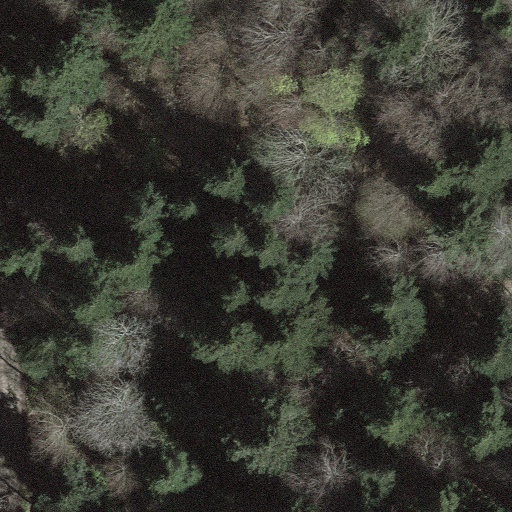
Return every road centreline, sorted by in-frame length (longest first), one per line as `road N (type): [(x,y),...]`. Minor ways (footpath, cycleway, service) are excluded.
road 1 (track): [(0,315),(13,426),(0,511)]
road 2 (unclassified): [(454,0),(511,113)]
